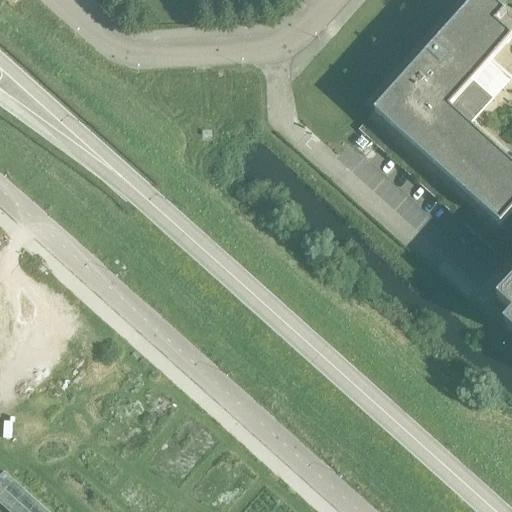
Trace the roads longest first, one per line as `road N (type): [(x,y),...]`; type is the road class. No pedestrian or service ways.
road 1 (unclassified): [(0,191),(355,511)]
road 2 (unclassified): [(278,47),(155,52),(117,45),(72,13)]
